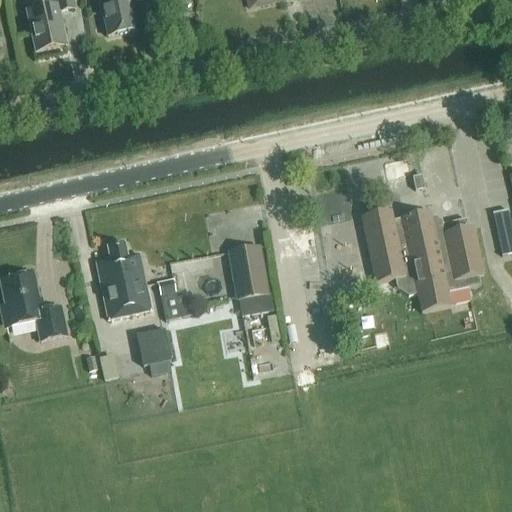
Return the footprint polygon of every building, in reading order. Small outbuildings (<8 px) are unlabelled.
[(54,0),(56,7),(26,13),(35,55),(66,48),(59,14),(75,11),(72,0),(54,0)] [(131,4),(146,1),(145,0),(97,0),(101,16),(102,16),(107,39),(137,33),(131,4)] [(246,0),(249,10),(293,1),(292,0),(246,0)] [(412,180),(415,193),(424,191),(422,178),(412,180)] [(435,218),(431,219),(430,214),(392,222),(390,213),(361,219),(375,286),(394,282),(396,292),(408,299),(417,297),(421,316),(450,309),(447,295),(480,288),(478,279),(483,278),(472,230),(468,231),(466,221),(442,226),(441,222),(435,218)] [(502,259),(511,256),(511,246),(500,249),(502,259)] [(127,259),(124,247),(107,250),(110,263),(96,266),(108,323),(151,314),(138,257),(127,259)] [(259,248),(227,254),(236,303),(269,297),(259,248)] [(67,339),(60,310),(41,314),(33,276),(0,283),(0,285),(5,307),(0,308),(0,310),(4,330),(36,324),(40,344),(67,339)] [(173,282),(157,285),(159,298),(175,295),(173,282)] [(144,365),(174,362),(170,331),(141,334),(144,365)] [(118,355),(103,359),(107,379),(122,376),(118,355)] [(94,360),(86,362),(89,374),(97,372),(94,360)]
